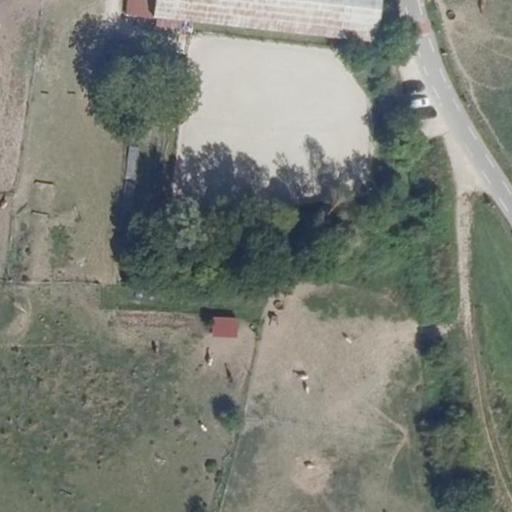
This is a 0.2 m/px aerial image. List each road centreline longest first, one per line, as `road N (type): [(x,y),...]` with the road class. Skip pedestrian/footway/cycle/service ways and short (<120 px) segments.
road 1 (track): [(511,506),(484,425),(461,308),(457,124)]
road 2 (tertiary): [(408,0),(437,92),(511,209)]
